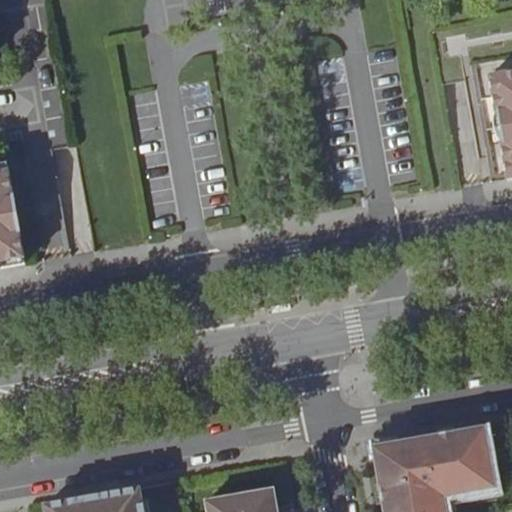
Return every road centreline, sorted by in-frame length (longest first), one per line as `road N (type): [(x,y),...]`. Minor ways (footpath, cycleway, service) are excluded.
road 1 (residential): [(511,209),(0,301)]
road 2 (secondary): [(0,392),(305,338)]
road 3 (secondary): [(305,338),(511,301)]
road 4 (residential): [(305,338),(342,511)]
